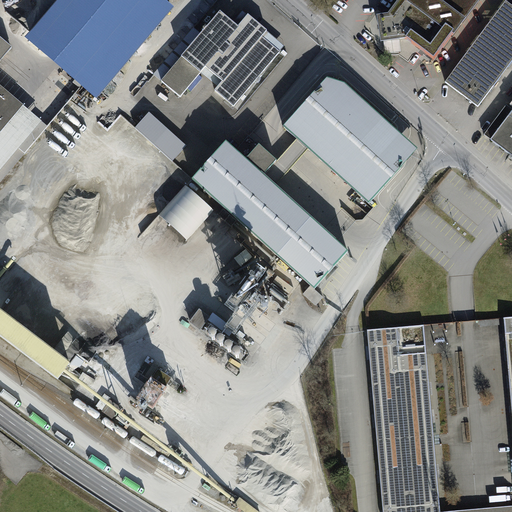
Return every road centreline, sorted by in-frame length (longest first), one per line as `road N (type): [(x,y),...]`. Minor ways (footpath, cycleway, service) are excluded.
road 1 (unclassified): [(511,201),(289,0)]
road 2 (unknown): [(221,254),(174,312),(170,331),(258,416)]
road 3 (secondary): [(0,410),(148,511)]
